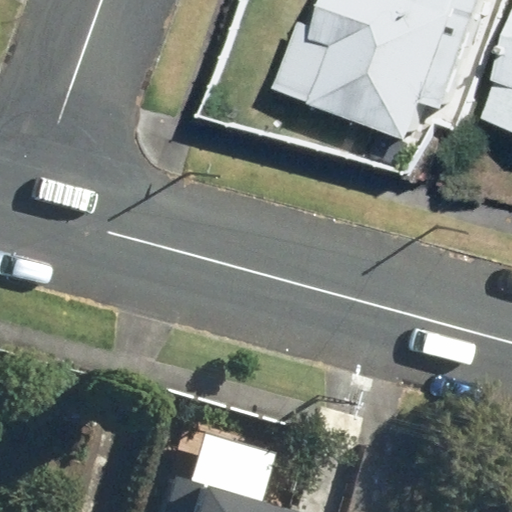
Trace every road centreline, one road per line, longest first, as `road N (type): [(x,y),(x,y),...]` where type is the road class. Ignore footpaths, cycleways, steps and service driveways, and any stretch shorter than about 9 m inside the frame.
road 1 (tertiary): [(511,339),(28,205)]
road 2 (residential): [(28,205),(101,0)]
